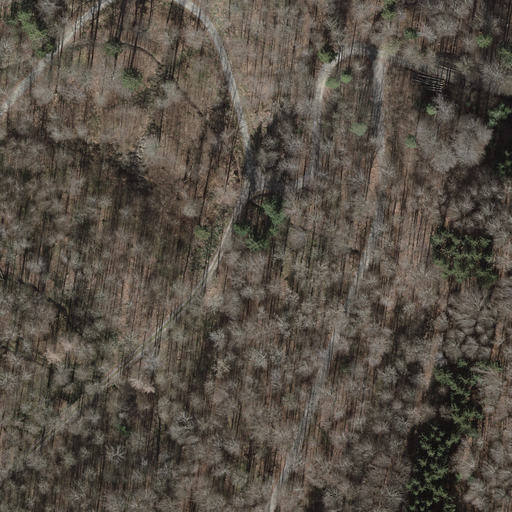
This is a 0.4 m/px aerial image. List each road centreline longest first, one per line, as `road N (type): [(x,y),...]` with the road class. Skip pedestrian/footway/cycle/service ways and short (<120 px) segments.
road 1 (track): [(182,0),(208,21),(233,73),(251,180),(274,190),(295,190),(312,173),(321,76),(346,51),(360,48),(511,94)]
road 2 (track): [(266,511),(379,223),(383,54)]
road 3 (track): [(251,180),(214,271),(0,479)]
road 4 (track): [(0,110),(109,0)]
